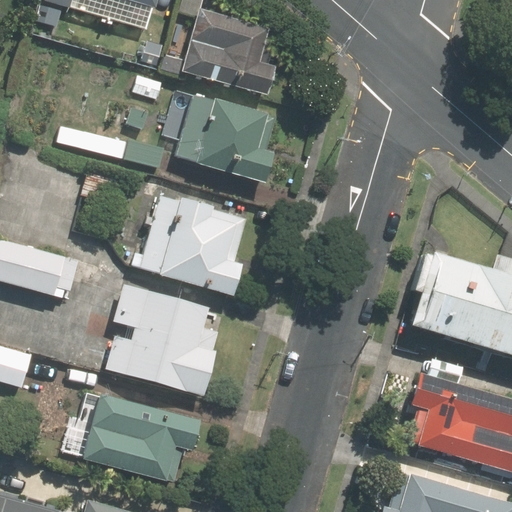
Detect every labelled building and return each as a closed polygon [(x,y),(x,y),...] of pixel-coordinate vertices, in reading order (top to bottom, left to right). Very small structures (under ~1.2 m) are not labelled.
[(117,0),(152,10),(155,0),(54,0),(77,6),(79,1),(100,6),(101,0),(117,0)] [(270,27),(199,8),(182,72),(268,95),(276,66),(268,64),(276,36),(268,34),(270,27)] [(146,39),(139,63),(156,68),(163,44),(146,39)] [(133,76),(128,92),(153,99),(158,83),(133,76)] [(202,102),(183,96),(168,154),(186,159),(185,161),(254,180),(262,153),(254,151),(263,118),(256,115),(256,113),(203,98),(202,102)] [(124,107),(120,122),(135,127),(139,111),(124,107)] [(50,139),(151,168),(157,148),(121,138),(120,143),(54,124),(50,139)] [(119,172),(83,162),(74,194),(110,205),(119,172)] [(169,201),(151,196),(134,256),(128,254),(125,265),(149,271),(149,273),(222,294),(231,264),(223,261),(235,219),(199,208),(199,206),(170,198),(169,201)] [(60,258),(0,241),(0,281),(50,295),(52,286),(68,290),(76,262),(60,258)] [(511,259),(495,254),(491,269),(431,251),(429,258),(421,255),(410,291),(418,293),(409,326),(511,356),(511,259)] [(96,367),(192,394),(205,351),(200,350),(206,330),(192,326),(197,311),(202,312),(204,307),(115,282),(104,319),(124,325),(120,338),(105,334),(96,367)] [(24,354),(0,347),(0,382),(15,387),(24,354)] [(407,445),(511,474),(511,400),(417,373),(408,404),(418,407),(407,445)] [(90,393),(72,458),(153,480),(153,478),(163,480),(172,447),(184,450),(192,422),(90,393)] [(511,511),(511,504),(408,474),(408,475),(396,472),(386,509),(381,507),(379,511),(511,511)] [(74,511),(53,511),(0,497),(0,511),(118,511),(77,501),(74,511)]
